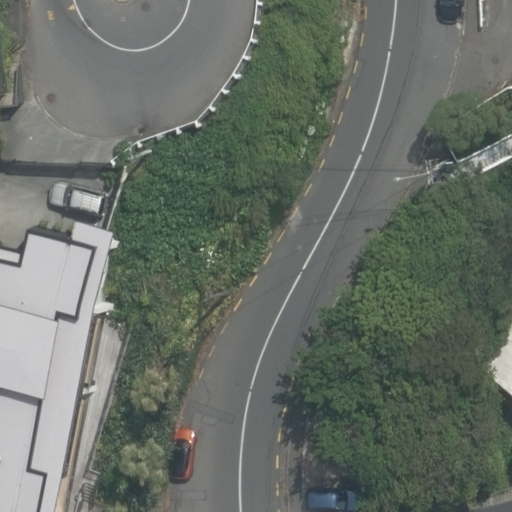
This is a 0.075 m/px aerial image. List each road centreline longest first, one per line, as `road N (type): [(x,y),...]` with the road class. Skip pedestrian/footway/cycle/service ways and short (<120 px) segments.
road 1 (tertiary): [(398,0),(388,86),(361,168),(254,398),(243,511)]
road 2 (tertiary): [(68,0),(93,48),(126,61),(164,58),(190,44),(200,0)]
